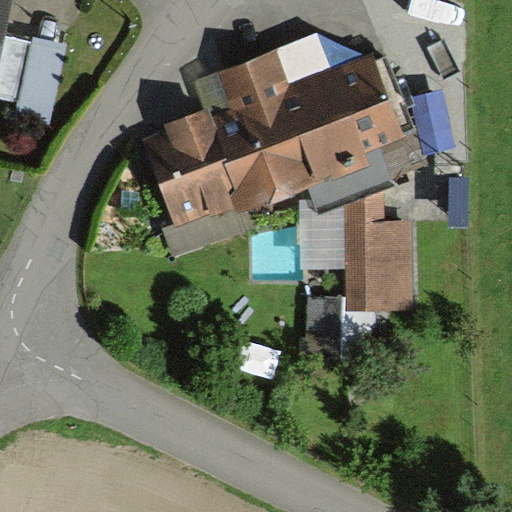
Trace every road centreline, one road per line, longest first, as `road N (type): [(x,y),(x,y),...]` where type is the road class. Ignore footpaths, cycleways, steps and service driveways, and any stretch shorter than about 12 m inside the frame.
road 1 (residential): [(0,327),(88,141),(201,0)]
road 2 (unclassified): [(0,338),(341,511)]
